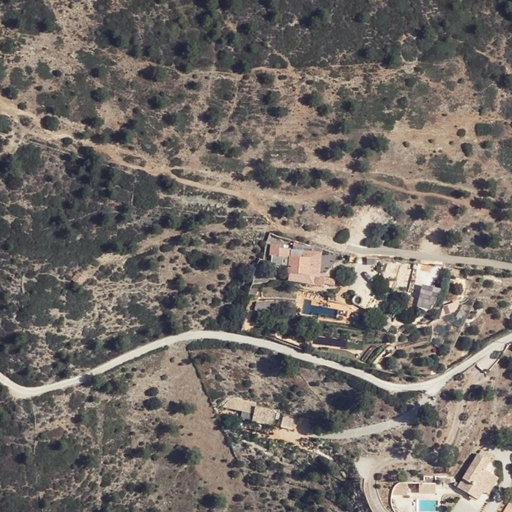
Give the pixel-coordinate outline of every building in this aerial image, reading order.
[(289,278),(319,281),(321,250),(271,245),(269,261),(290,262),(289,278)] [(430,277),(417,275),(416,287),(429,289),(430,277)] [(358,302),(360,301),(361,299),(361,296),(360,295),(358,294),(357,293),(356,293),(354,294),(353,295),(352,296),(352,298),(353,300),(353,301),(355,302),(357,302),(358,302)] [(224,406),(252,413),(254,403),(226,396),(224,406)] [(274,410),(257,407),(254,421),(271,424),(274,410)] [(477,453),(463,478),(469,480),(467,484),(469,487),(467,491),(478,497),(483,489),(492,472),(484,468),(489,459),(477,453)] [(492,472),(483,489),(489,492),(499,476),(492,473),(492,472)] [(469,480),(463,478),(458,486),(467,491),(469,487),(467,484),(469,480)] [(392,494),(407,495),(407,483),(399,483),(393,488),(392,494)] [(420,493),(435,494),(436,484),(420,483),(420,493)]
